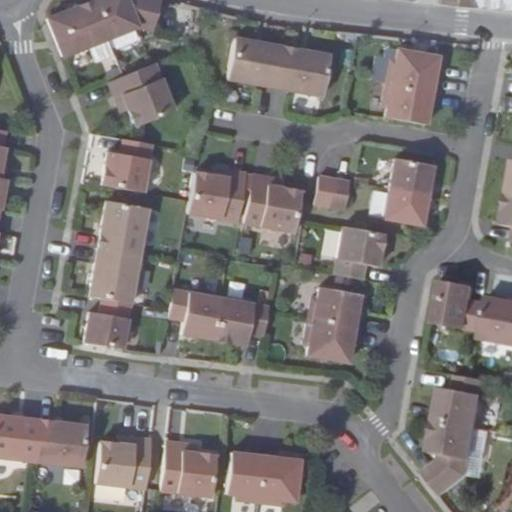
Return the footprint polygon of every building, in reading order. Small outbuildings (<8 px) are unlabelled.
[(181,9),(145,0),(139,0),(46,40),(61,78),(157,38),(173,42),(181,9)] [(511,0),(443,0),(443,4),(511,10),(511,0)] [(273,87),(288,90),(287,95),(320,104),(329,60),(235,41),(225,81),(259,89),(260,84),(273,87)] [(392,47),(390,57),(384,57),(374,102),(379,103),(377,114),(418,122),(425,88),(428,89),(432,73),(428,72),(432,55),(392,47)] [(117,121),(122,119),(126,129),(133,146),(172,131),(154,83),(109,101),(117,121)] [(259,89),(272,92),(273,87),(260,84),(259,89)] [(273,87),(272,92),(287,95),(288,90),(273,87)] [(117,121),(120,130),(126,129),(122,119),(117,121)] [(0,214),(8,216),(13,185),(7,185),(13,154),(11,154),(14,138),(0,133),(0,214)] [(511,161),(503,160),(492,225),(505,227),(502,245),(511,246),(511,161)] [(409,228),(421,168),(382,161),(371,221),(409,228)] [(214,176),(203,175),(202,183),(212,184),(214,176)] [(214,176),(212,184),(202,183),(183,179),(176,222),(226,229),(230,208),(236,180),(214,176)] [(107,179),(106,195),(90,192),(87,224),(135,232),(140,199),(133,198),(135,183),(107,179)] [(242,181),(236,180),(230,208),(238,209),(242,181)] [(263,184),(242,181),(238,209),(235,230),(285,238),(291,195),(273,194),(262,192),(263,184)] [(336,214),(340,184),(309,181),(305,209),(336,214)] [(273,194),(273,185),(263,184),(262,192),(273,194)] [(372,271),(379,238),(339,230),(329,278),(358,283),(360,269),(372,271)] [(80,316),(76,348),(118,354),(136,248),(94,240),(90,257),(96,258),(94,272),(92,285),(86,285),(84,302),(93,303),(92,317),(80,316)] [(90,257),(88,272),(94,272),(96,258),(90,257)] [(348,333),(355,298),(313,292),(313,303),(307,303),(299,348),(304,349),(302,360),(343,367),(346,350),(349,350),(351,334),(348,333)] [(261,336),(265,309),(166,294),(161,321),(178,324),(176,337),(243,347),(243,335),(261,336)] [(463,301),(431,296),(424,336),(473,345),(471,354),(511,360),(511,321),(511,322),(511,317),(478,311),(477,316),(461,314),(463,301)] [(431,465),(414,477),(432,501),(457,482),(471,383),(442,380),(441,394),(427,393),(421,445),(417,458),(432,460),(431,465)] [(40,433),(25,431),(26,424),(9,423),(5,464),(66,471),(71,430),(54,429),(54,434),(40,433)] [(40,433),(41,427),(26,424),(25,431),(40,433)] [(91,450),(88,493),(137,498),(143,449),(120,447),(120,453),(107,452),(91,450)] [(218,503),(221,468),(221,462),(206,460),(193,458),(194,451),(173,447),(168,496),(218,503)] [(206,460),(206,452),(194,451),(193,458),(206,460)] [(221,468),(218,503),(218,508),(227,509),(226,511),(286,511),(290,475),(273,473),(273,470),(257,469),(256,472),(221,468)]
